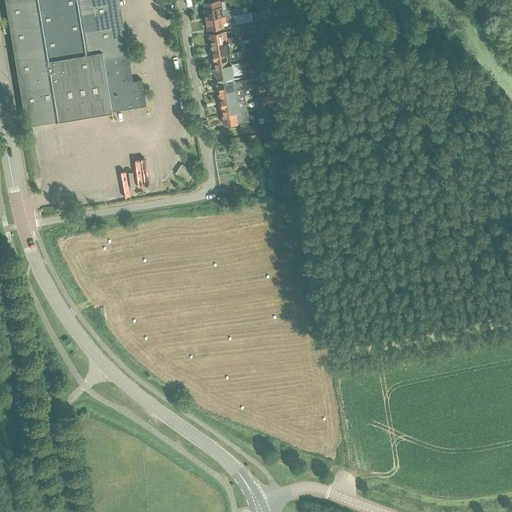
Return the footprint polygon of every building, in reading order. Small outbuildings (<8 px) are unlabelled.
[(5,0),(26,125),(112,111),(146,105),(142,80),(133,81),(128,53),(127,46),(124,47),(116,0),(5,0)] [(205,20),(206,19),(248,12),(247,7),(241,8),(241,7),(231,9),(231,7),(227,7),(225,0),(224,0),(220,1),(219,0),(218,0),(203,3),(204,9),(205,20)] [(235,23),(253,20),(251,12),(248,12),(206,19),(207,30),(224,27),(223,22),(225,22),(234,21),(235,23)] [(242,27),(243,32),(248,31),(248,33),(263,31),(262,24),(242,27)] [(209,37),(210,46),(235,41),(235,37),(227,38),(226,32),(210,34),(210,37),(209,37)] [(249,39),(251,50),(265,48),(263,36),(249,39)] [(213,53),(213,56),(230,53),(229,46),(236,45),(235,41),(210,46),(211,54),(213,53)] [(214,59),(212,59),(213,67),(228,65),(228,62),(246,59),(244,51),(230,53),(213,56),(214,59)] [(228,65),(213,67),(215,76),(216,75),(217,78),(248,74),(247,68),(241,69),(240,64),(228,65)] [(259,66),(249,67),(250,74),(266,72),(265,67),(259,68),(259,66)] [(216,85),(218,93),(258,86),(257,79),(234,82),(234,79),(217,82),(218,85),(216,85)] [(220,101),(221,104),(237,101),(237,97),(259,94),(258,86),(218,93),(219,101),(220,101)] [(275,95),(259,97),(260,104),(276,102),(275,95)] [(221,115),(247,111),(245,100),(237,101),(221,104),(221,106),(220,107),(221,115)] [(247,111),(221,115),(223,123),(224,123),(225,126),(249,122),(247,111)]
